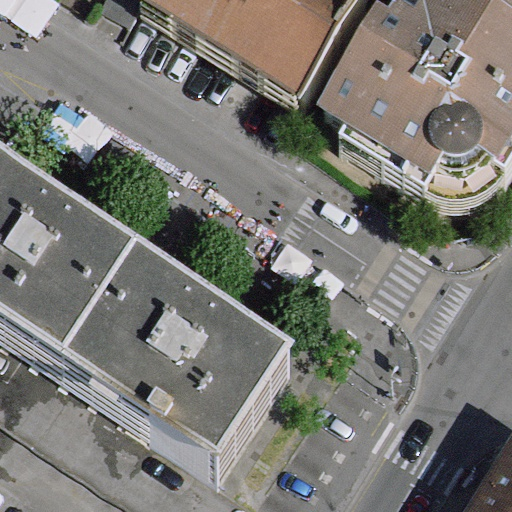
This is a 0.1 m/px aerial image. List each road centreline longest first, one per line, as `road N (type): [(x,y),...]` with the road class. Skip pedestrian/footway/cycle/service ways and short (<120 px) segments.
road 1 (residential): [(493,347),(0,23)]
road 2 (residential): [(392,511),(493,347)]
